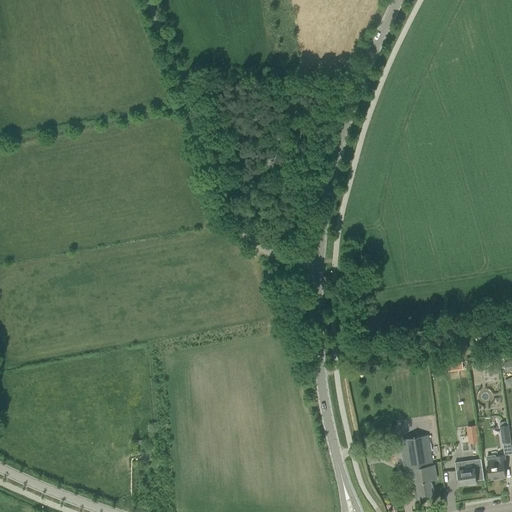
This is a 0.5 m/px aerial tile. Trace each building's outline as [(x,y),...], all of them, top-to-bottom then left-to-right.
[(511,356),(501,357),(502,369),(511,368),(511,356)] [(461,361),(447,363),(448,371),(462,369),(461,361)] [(500,425),(503,443),(511,442),(508,424),(500,425)] [(476,425),(467,426),(469,442),(478,441),(476,425)] [(405,468),(408,484),(413,483),(415,499),(433,496),(431,480),(436,479),(434,464),(432,465),(427,435),(399,440),(403,469),(405,468)] [(143,457),(143,462),(153,461),(152,450),(150,451),(150,447),(145,448),(145,451),(140,452),(140,457),(143,457)] [(498,461),(488,463),(490,479),(506,477),(504,468),(507,468),(505,455),(498,456),(498,461)] [(455,462),(454,462),(457,480),(458,480),(458,479),(460,479),(460,484),(468,483),(468,485),(474,484),(474,482),(477,482),(476,480),(483,479),(484,479),(481,458),(480,458),(481,466),(464,469),(463,462),(455,463),(455,462)]
